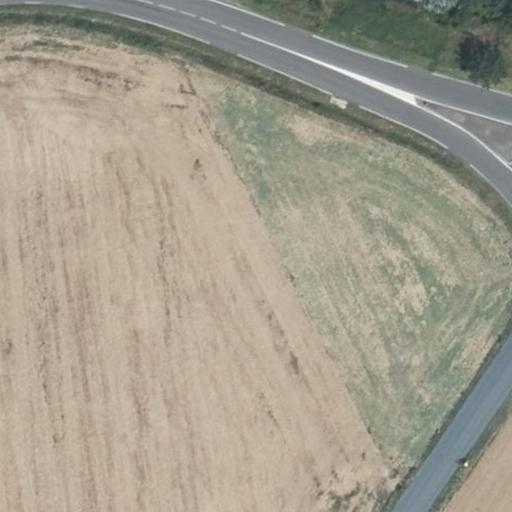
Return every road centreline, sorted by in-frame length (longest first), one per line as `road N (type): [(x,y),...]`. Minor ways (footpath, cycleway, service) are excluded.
road 1 (tertiary): [(126,0),(404,100)]
road 2 (secondary): [(414,511),(511,363)]
road 3 (tertiary): [(404,100),(511,190)]
